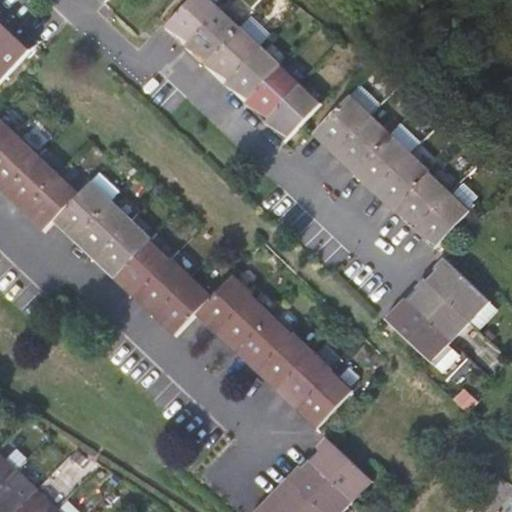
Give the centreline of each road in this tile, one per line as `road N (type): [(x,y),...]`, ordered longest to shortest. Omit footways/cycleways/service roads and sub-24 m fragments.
road 1 (residential): [(383,268),(172,73),(120,56),(60,0)]
road 2 (residential): [(224,478),(260,443),(64,266),(19,251),(0,233)]
